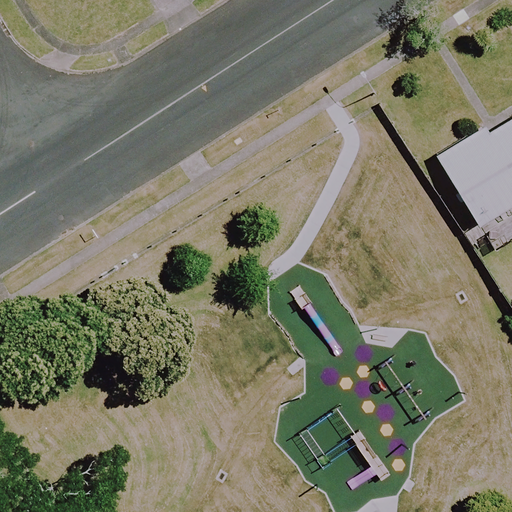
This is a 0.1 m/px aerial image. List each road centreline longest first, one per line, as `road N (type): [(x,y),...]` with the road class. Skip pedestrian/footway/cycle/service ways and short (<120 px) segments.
road 1 (residential): [(67,169),(334,0)]
road 2 (residential): [(67,169),(0,65)]
